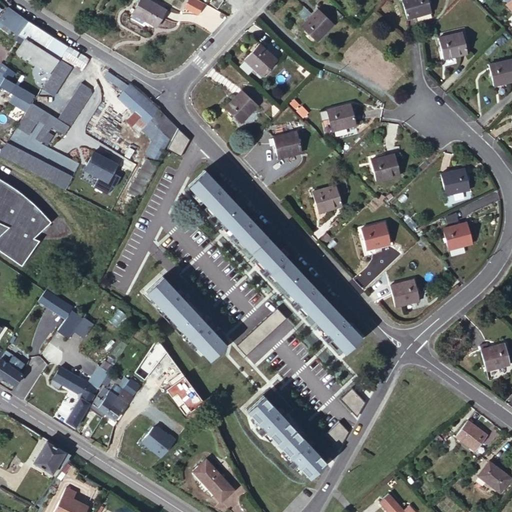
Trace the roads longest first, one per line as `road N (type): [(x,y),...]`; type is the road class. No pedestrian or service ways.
road 1 (residential): [(169,98),(364,315),(404,344)]
road 2 (tertiary): [(0,395),(182,511)]
road 3 (residential): [(310,511),(404,344)]
road 4 (residential): [(511,187),(490,154),(428,106),(413,38)]
road 5 (residential): [(16,0),(169,98)]
road 6 (residential): [(404,344),(480,283),(506,248),(511,223)]
road 7 (residential): [(169,98),(258,0)]
road 8 (residential): [(404,344),(511,419)]
